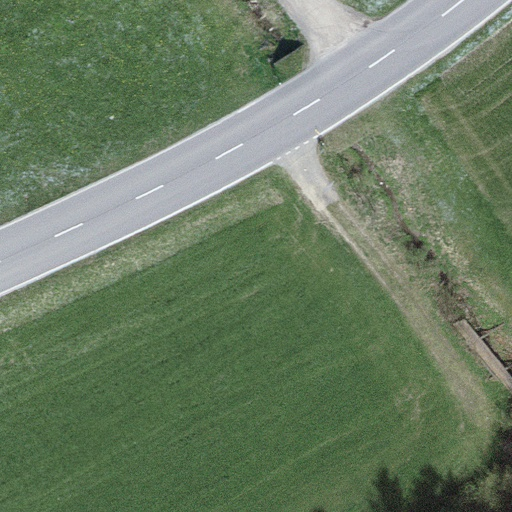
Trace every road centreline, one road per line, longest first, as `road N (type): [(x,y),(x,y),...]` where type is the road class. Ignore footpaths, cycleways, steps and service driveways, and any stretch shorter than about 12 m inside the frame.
road 1 (secondary): [(0,264),(261,131),(379,61),(454,0)]
road 2 (track): [(490,367),(261,131)]
